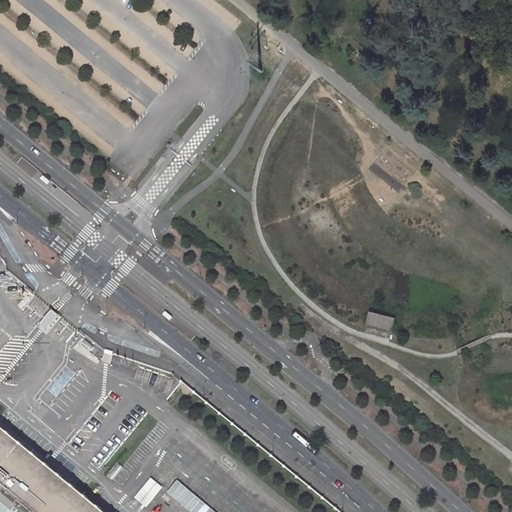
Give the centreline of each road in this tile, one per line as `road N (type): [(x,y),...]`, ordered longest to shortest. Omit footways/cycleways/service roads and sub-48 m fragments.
road 1 (primary): [(461,511),(124,228)]
road 2 (primary): [(89,270),(376,511)]
road 3 (primary): [(124,228),(0,125)]
